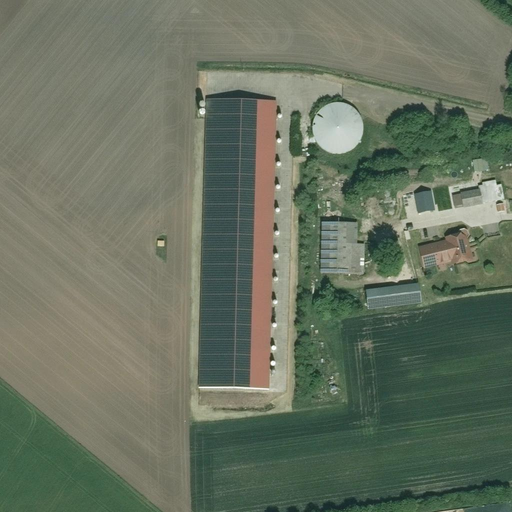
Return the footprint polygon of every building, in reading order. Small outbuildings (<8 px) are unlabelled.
[(210,102),(202,390),(273,392),(281,104),(210,102)] [(327,109),(318,114),(310,125),(308,135),(310,145),(318,155),(330,161),(341,161),(352,156),(361,145),(363,132),(360,123),(352,113),(339,108),(327,109)] [(451,189),(453,204),(493,199),(491,184),(451,189)] [(405,206),(406,220),(435,218),(433,190),(421,191),(422,205),(405,206)] [(343,217),(326,218),(327,268),(357,268),(357,243),(343,243),(343,217)] [(416,244),(418,263),(470,257),(466,225),(442,228),(444,241),(416,244)] [(369,284),(370,301),(417,298),(416,280),(369,284)]
